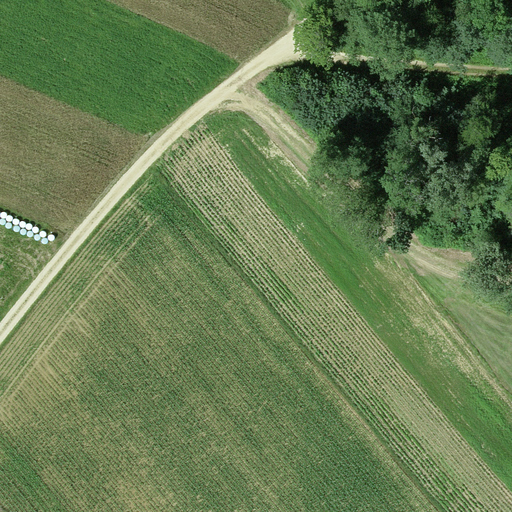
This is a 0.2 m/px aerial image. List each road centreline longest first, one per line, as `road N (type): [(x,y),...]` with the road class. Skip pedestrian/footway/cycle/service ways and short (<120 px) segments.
road 1 (track): [(0,344),(120,195),(266,61)]
road 2 (track): [(489,78),(266,61)]
